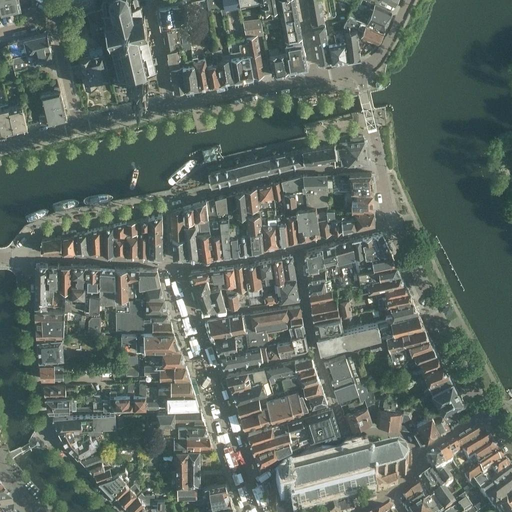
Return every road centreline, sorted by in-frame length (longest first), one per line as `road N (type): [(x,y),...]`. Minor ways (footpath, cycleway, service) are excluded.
road 1 (residential): [(382,168),(302,169),(56,227),(34,237),(25,257)]
road 2 (residential): [(25,257),(44,414),(64,450),(125,511)]
road 3 (residential): [(486,415),(393,223),(382,168)]
road 4 (residential): [(348,437),(303,300),(193,317)]
road 5 (residential): [(250,481),(193,317)]
road 6 (residential): [(172,105),(315,78)]
